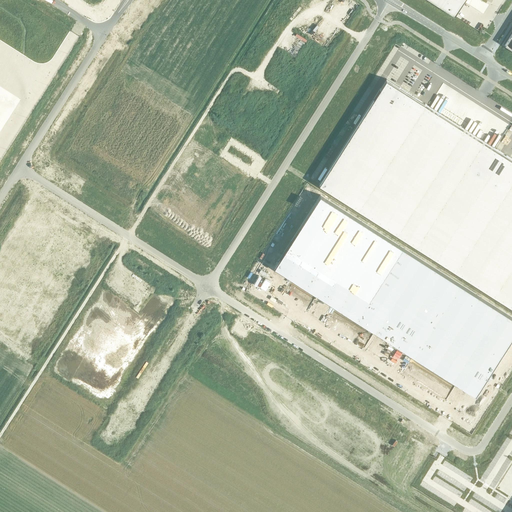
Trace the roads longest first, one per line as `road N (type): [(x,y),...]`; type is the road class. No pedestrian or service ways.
road 1 (unclassified): [(208,285),(467,451),(479,450),(511,400)]
road 2 (unclassified): [(208,285),(389,0)]
road 3 (unclassified): [(20,168),(208,285)]
road 4 (unclassified): [(109,445),(208,285)]
road 5 (unclassified): [(20,168),(104,32)]
